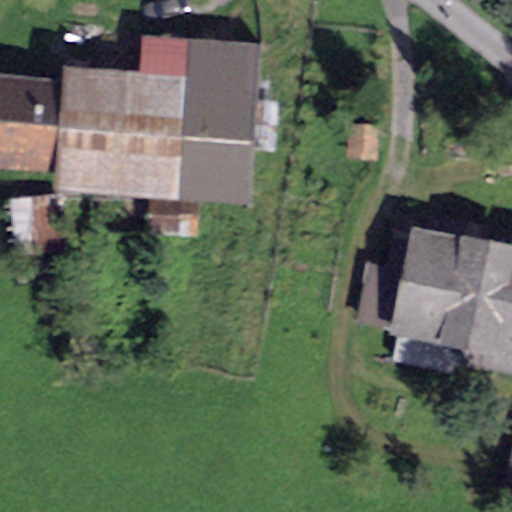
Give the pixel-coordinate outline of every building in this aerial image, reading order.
[(62,180),(247,193),(257,57),(154,49),(151,87),(69,81),(69,84),(36,81),(36,86),(0,82),(0,164),(63,169),(62,180)] [(200,234),(203,200),(152,196),(149,230),(200,234)] [(14,209),(19,253),(67,247),(61,203),(14,209)] [(511,251),(511,253),(421,235),(401,332),(492,351),(489,366),(511,371),(511,251)] [(359,322),(390,328),(402,269),(371,263),(359,322)]
